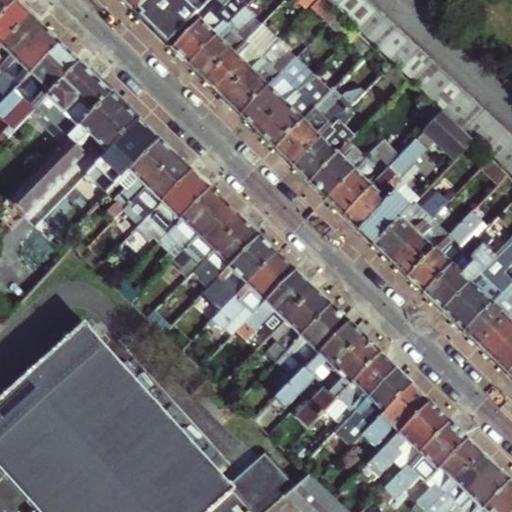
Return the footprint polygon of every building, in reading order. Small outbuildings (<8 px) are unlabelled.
[(0,0),(0,21),(16,5),(11,0),(0,0)] [(122,0),(131,8),(138,0),(122,0)] [(185,61),(241,3),(243,0),(138,0),(131,8),(185,61)] [(306,0),(306,1),(324,16),(332,8),(323,0),(306,0)] [(331,0),(511,171),(511,133),(372,0),(331,0)] [(185,61),(202,77),(241,36),(234,30),(251,12),(241,3),(185,61)] [(0,48),(30,17),(16,5),(0,21),(0,48)] [(332,8),(324,16),(341,32),(349,24),(332,8)] [(0,79),(45,33),(30,17),(0,48),(0,79)] [(241,36),(202,77),(218,93),(257,52),(251,46),(268,28),(258,18),(241,36)] [(341,32),(340,33),(359,51),(368,42),(349,24),(341,32)] [(274,34),(268,28),(251,46),(257,52),(274,34)] [(59,46),(45,33),(0,79),(0,107),(15,92),(59,46)] [(274,34),(257,52),(218,93),(236,110),(275,68),(268,62),(285,44),(274,34)] [(291,51),(285,44),(268,62),(275,68),(291,51)] [(7,139),(29,116),(79,65),(59,46),(15,92),(22,99),(0,122),(8,129),(2,135),(7,139)] [(275,68),(236,110),(253,126),(291,85),(308,67),(302,61),(291,51),(275,68)] [(387,59),(379,67),(396,82),(403,75),(387,59)] [(39,116),(65,141),(110,95),(79,65),(29,116),(34,121),(39,116)] [(272,144),(310,103),(302,95),(319,77),(308,67),(291,85),(253,126),(272,144)] [(310,103),(327,85),(319,77),(302,95),(310,103)] [(327,85),(310,103),(318,111),(337,91),(329,83),(327,85)] [(272,144),(289,161),(350,97),(359,88),(355,84),(337,91),(318,111),(310,103),(272,144)] [(79,183),(138,123),(110,95),(65,141),(6,202),(34,229),(79,183)] [(350,97),(289,161),(305,177),(351,129),(342,120),(351,110),(349,108),(355,102),(350,97)] [(371,108),(363,117),(372,126),(380,118),(371,108)] [(470,139),(438,108),(420,127),(431,137),(452,158),(470,139)] [(361,119),(351,110),(342,120),(351,129),(361,119)] [(361,119),(351,129),(305,177),(323,194),(362,153),(356,147),(374,128),(372,126),(363,117),(361,119)] [(119,183),(127,175),(159,142),(138,123),(79,183),(99,203),(119,183)] [(431,137),(420,127),(413,135),(423,146),(431,137)] [(381,134),(374,128),(356,147),(362,153),(375,140),(380,134),(381,134)] [(387,141),(380,134),(375,140),(382,146),(387,141)] [(340,210),(372,241),(408,204),(391,187),(396,182),(398,180),(394,176),(423,146),(413,135),(392,156),(379,170),(340,210)] [(362,153),(323,194),(340,210),(379,170),(374,164),(386,151),(382,146),(375,140),(362,153)] [(159,142),(127,175),(134,181),(126,189),(112,204),(115,206),(105,216),(112,223),(121,214),(175,159),(159,142)] [(392,156),(386,151),(374,164),(379,170),(392,156)] [(487,154),(479,162),(496,177),(503,170),(487,154)] [(137,219),(143,224),(192,175),(175,159),(121,214),(132,224),(137,219)] [(134,181),(127,175),(119,183),(126,189),(134,181)] [(157,245),(172,230),(209,191),(192,175),(143,224),(137,230),(134,233),(146,245),(151,239),(157,245)] [(449,181),(437,193),(443,199),(455,187),(449,181)] [(413,198),(396,182),(391,187),(408,204),(413,198)] [(455,187),(443,199),(387,256),(404,272),(443,232),(437,227),(452,211),(446,206),(460,191),(455,187)] [(182,252),(226,207),(209,191),(172,230),(157,245),(163,251),(167,256),(176,247),(182,252)] [(387,256),(443,199),(437,193),(433,196),(429,192),(418,203),(413,198),(408,204),(372,241),(387,256)] [(443,232),(404,272),(419,287),(458,247),(453,241),(477,216),(474,213),(479,207),(473,201),(458,217),(443,232)] [(243,224),(226,207),(182,252),(173,261),(179,267),(174,272),(168,267),(159,276),(169,286),(178,276),(190,264),(197,271),(243,224)] [(458,217),(452,211),(437,227),(443,232),(458,217)] [(137,219),(132,224),(137,230),(143,224),(137,219)] [(259,240),(243,224),(197,271),(186,282),(192,288),(196,284),(202,289),(217,274),(221,279),(259,240)] [(437,304),(503,236),(492,226),(465,253),(458,247),(419,287),(437,304)] [(437,304),(459,325),(511,270),(511,227),(503,236),(437,304)] [(227,295),(234,302),(277,257),(259,240),(221,279),(207,294),(193,308),(204,318),(227,295)] [(157,245),(139,264),(145,269),(163,251),(157,245)] [(176,247),(167,256),(173,261),(182,252),(176,247)] [(179,267),(173,261),(167,256),(162,261),(168,267),(174,272),(179,267)] [(277,257),(234,302),(215,321),(220,325),(223,328),(244,306),(255,316),(296,275),(277,257)] [(190,264),(178,276),(185,282),(186,282),(197,271),(190,264)] [(511,270),(459,325),(474,340),(511,301),(511,270)] [(217,274),(202,289),(207,294),(221,279),(217,274)] [(296,275),(255,316),(237,335),(247,344),(276,318),(284,326),(316,294),(296,275)] [(185,282),(180,288),(188,295),(184,299),(193,308),(207,294),(202,289),(196,284),(192,288),(186,282),(185,282)] [(332,310),(316,294),(284,326),(290,332),(276,347),(286,357),(332,310)] [(227,295),(204,318),(211,325),(215,321),(234,302),(227,295)] [(511,301),(474,340),(488,353),(511,328),(511,301)] [(244,306),(223,328),(233,338),(237,335),(255,316),(244,306)] [(332,310),(286,357),(269,374),(278,383),(299,361),(307,370),(349,327),(332,310)] [(211,325),(208,328),(213,332),(220,325),(215,321),(211,325)] [(248,511),(230,493),(232,491),(82,326),(0,399),(0,479),(29,511),(248,511)] [(315,382),(320,388),(364,342),(349,327),(307,370),(276,402),(286,412),(315,382)] [(511,328),(488,353),(502,367),(511,357),(511,328)] [(327,413),(339,400),(381,357),(364,342),(320,388),(325,392),(297,422),(308,433),(327,413)] [(286,357),(276,347),(257,366),(267,376),(269,374),(286,357)] [(381,357),(339,400),(348,409),(336,422),(339,425),(332,432),(336,436),(343,429),(397,373),(381,357)] [(511,357),(502,367),(511,376),(511,357)] [(397,373),(343,429),(350,436),(355,431),(363,422),(372,431),(413,389),(397,373)] [(267,376),(251,392),(260,401),(278,383),(269,374),(267,376)] [(286,412),(292,418),(320,388),(315,382),(286,412)] [(320,388),(292,418),(297,422),(325,392),(320,388)] [(389,428),(399,438),(430,406),(413,389),(372,431),(363,440),(346,457),(353,464),(369,448),(372,451),(388,435),(389,428)] [(348,409),(339,400),(327,413),(336,422),(348,409)] [(401,457),(409,465),(449,424),(430,406),(399,438),(362,476),(367,480),(373,475),(378,480),(401,457)] [(277,433),(261,417),(254,424),(271,440),(277,433)] [(363,422),(355,431),(363,440),(372,431),(363,422)] [(419,480),(426,487),(469,443),(449,424),(409,465),(380,495),(391,505),(395,500),(398,503),(419,480)] [(336,436),(325,448),(332,454),(350,436),(343,429),(336,436)] [(429,511),(455,485),(483,457),(469,443),(426,487),(431,492),(418,506),(420,509),(423,511),(429,511)] [(483,457),(455,485),(461,491),(440,511),(455,511),(469,499),(497,470),(483,457)] [(484,511),(511,485),(497,470),(469,499),(475,505),(467,511),(484,511)] [(283,497),(298,511),(346,511),(337,502),(308,475),(283,497)] [(511,511),(511,484),(511,485),(484,511),(511,511)] [(440,511),(461,491),(455,485),(429,511),(440,511)] [(376,511),(383,511),(391,505),(380,495),(370,505),(376,511)]
